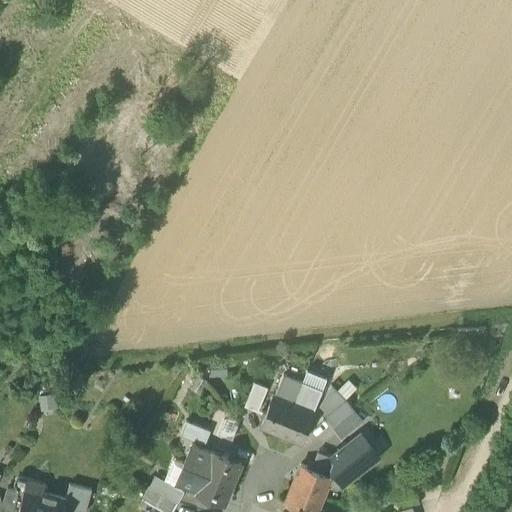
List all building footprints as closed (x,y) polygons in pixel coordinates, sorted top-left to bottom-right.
[(227,361),(210,361),(210,377),(227,377),(227,361)] [(302,381),(322,389),(327,377),(307,369),(302,381)] [(283,373),(274,396),(293,403),(302,381),(283,373)] [(336,392),(344,401),(357,389),(348,380),(336,392)] [(245,405),(258,411),(267,389),(254,383),(245,405)] [(318,409),(325,417),(345,401),(344,401),(336,392),(330,387),(318,409)] [(54,394),(38,396),(40,411),(56,409),(54,394)] [(281,433),(293,403),(274,396),(262,425),(281,433)] [(325,417),(333,427),(353,411),(345,401),(325,417)] [(313,411),(293,403),(281,433),(300,441),(313,411)] [(363,422),(353,411),(333,427),(341,439),(363,422)] [(181,435),(204,445),(210,431),(186,422),(181,435)] [(351,442),(368,464),(380,455),(363,433),(351,442)] [(171,455),(179,459),(188,439),(180,435),(171,455)] [(300,465),(293,484),(322,497),(327,485),(336,489),(368,464),(351,442),(332,458),(318,452),(311,469),(300,465)] [(192,446),(185,464),(203,472),(211,454),(192,446)] [(211,454),(203,472),(233,484),(241,465),(211,453),(211,454)] [(177,483),(185,464),(172,459),(164,481),(175,487),(177,483)] [(196,490),(203,472),(185,464),(177,483),(196,490)] [(225,503),(233,484),(203,472),(196,490),(195,491),(225,503)] [(18,488),(24,489),(24,488),(42,493),(45,483),(22,477),(18,477),(15,480),(15,484),(18,488)] [(151,489),(156,491),(162,481),(156,478),(151,489)] [(162,481),(156,491),(177,503),(183,492),(175,487),(164,481),(162,480),(162,481)] [(64,507),(82,511),(84,511),(91,489),(70,484),(65,499),(66,499),(64,507)] [(304,511),(316,511),(322,497),(293,484),(285,504),(304,511)] [(0,511),(17,511),(23,491),(8,487),(4,501),(0,499),(0,511)] [(24,489),(23,491),(17,511),(62,511),(64,507),(66,499),(65,499),(42,493),(24,488),(24,489)] [(165,511),(172,511),(177,503),(156,491),(150,503),(165,511)] [(393,501),(396,511),(397,511),(412,507),(419,505),(415,494),(393,501)]
